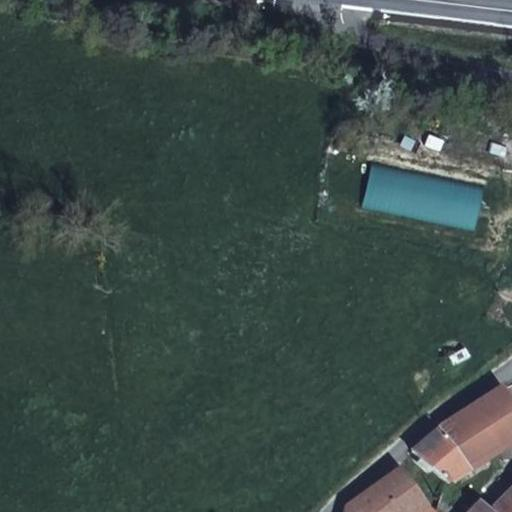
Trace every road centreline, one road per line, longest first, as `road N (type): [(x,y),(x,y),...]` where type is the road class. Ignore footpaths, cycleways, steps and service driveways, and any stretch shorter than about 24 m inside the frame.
road 1 (residential): [(511,353),(318,511)]
road 2 (residential): [(337,0),(369,31),(511,73)]
